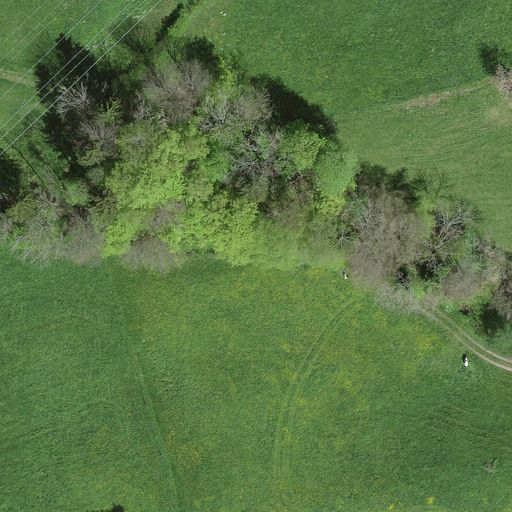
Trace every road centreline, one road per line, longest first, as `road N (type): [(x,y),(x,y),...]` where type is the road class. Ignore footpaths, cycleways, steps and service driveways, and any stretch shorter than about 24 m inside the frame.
road 1 (track): [(0,75),(129,108),(424,223),(511,270)]
road 2 (track): [(511,362),(411,282)]
